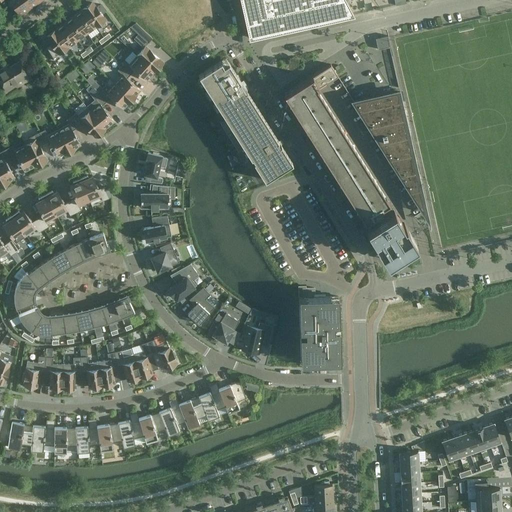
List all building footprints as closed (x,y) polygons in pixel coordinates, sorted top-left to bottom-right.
[(29,9),(23,0),(12,0),(10,2),(20,16),(29,9)] [(38,3),(36,0),(23,0),(29,9),(38,3)] [(354,14),(346,0),(240,0),(249,38),(354,14)] [(92,3),(83,9),(96,26),(104,20),(104,19),(105,18),(93,3),(92,3)] [(96,26),(83,9),(74,16),(86,33),(96,26)] [(86,33),(74,16),(65,23),(77,40),(86,33)] [(77,40),(65,23),(56,29),(68,46),(77,40)] [(136,23),(130,27),(148,43),(152,38),(136,23)] [(68,46),(56,29),(47,36),(47,37),(51,43),(46,47),(53,58),(59,53),(60,55),(70,48),(68,46)] [(375,38),(378,49),(390,47),(387,35),(375,38)] [(137,55),(137,56),(154,71),(155,71),(163,62),(145,46),(137,55)] [(154,71),(137,56),(130,64),(126,61),(122,65),(131,74),(135,69),(146,80),(154,71)] [(0,69),(0,80),(0,81),(6,91),(15,85),(14,83),(27,75),(24,70),(19,61),(5,70),(4,68),(0,69)] [(221,61),(199,75),(200,77),(203,83),(208,90),(211,95),(216,103),(219,108),(226,118),(220,121),(238,149),(243,145),(251,158),(252,157),(254,161),(253,161),(265,180),(292,162),(281,144),(280,145),(277,141),(278,141),(246,90),(245,90),(240,82),(241,81),(229,62),(224,65),(221,61)] [(375,243),(386,260),(404,249),(404,248),(414,242),(407,230),(408,229),(404,223),(403,224),(401,221),(400,221),(319,91),(329,85),(327,82),(338,76),(330,64),(284,94),(360,215),(365,222),(368,220),(370,224),(365,227),(375,243)] [(131,74),(122,65),(117,70),(122,74),(114,83),(132,99),(136,95),(136,94),(139,90),(127,78),(131,74)] [(132,99),(114,83),(110,88),(106,84),(102,88),(95,81),(91,85),(107,101),(112,97),(123,107),(127,103),(128,104),(132,99)] [(107,101),(91,85),(87,89),(96,99),(87,107),(105,129),(105,128),(114,121),(102,106),(107,101)] [(400,90),(353,101),(424,213),(425,213),(418,201),(422,199),(424,198),(400,90)] [(87,107),(78,114),(76,113),(71,116),(78,126),(84,123),(95,136),(105,129),(87,107)] [(78,126),(71,116),(66,119),(69,124),(58,130),(70,151),(75,148),(75,147),(80,144),(72,130),(78,126)] [(45,129),(39,132),(45,143),(50,140),(59,156),(64,153),(64,154),(70,151),(58,130),(48,135),(45,129)] [(45,143),(39,132),(23,140),(25,145),(36,165),(35,165),(35,166),(47,160),(39,146),(45,143)] [(36,165),(25,145),(15,150),(12,145),(6,149),(12,160),(18,157),(25,170),(35,165),(36,165)] [(12,160),(6,149),(0,151),(0,153),(2,157),(0,157),(0,176),(4,184),(10,181),(9,180),(14,177),(6,163),(12,160)] [(162,156),(162,155),(148,152),(146,161),(148,162),(145,174),(151,175),(149,181),(161,183),(163,178),(157,177),(159,166),(165,167),(167,158),(162,156)] [(80,178),(89,199),(100,195),(103,201),(109,198),(104,186),(98,189),(92,176),(89,177),(88,175),(80,178)] [(89,199),(80,178),(80,179),(73,182),(74,184),(70,185),(76,198),(70,201),(75,213),(81,210),(78,204),(89,199)] [(141,197),(140,199),(141,199),(141,207),(151,207),(151,208),(158,208),(158,207),(167,207),(167,199),(168,199),(168,197),(167,197),(167,186),(152,184),(151,192),(141,192),(141,197)] [(45,194),(56,215),(67,209),(70,215),(75,213),(70,201),(64,204),(57,191),(53,193),(52,191),(46,194),(45,194)] [(56,215),(45,194),(45,195),(38,198),(39,200),(36,202),(43,215),(37,218),(44,229),(49,226),(46,220),(56,215)] [(12,214),(12,215),(25,234),(35,227),(39,232),(44,229),(37,218),(31,222),(23,210),(20,212),(19,211),(12,215),(12,214)] [(25,234),(12,215),(11,215),(12,215),(6,220),(7,222),(4,224),(13,238),(8,241),(16,252),(21,248),(16,241),(25,234)] [(159,239),(159,238),(171,236),(167,216),(152,217),(153,226),(143,228),(146,241),(153,239),(153,240),(159,239)] [(64,217),(58,220),(62,227),(67,224),(64,217)] [(89,237),(96,254),(95,252),(100,250),(100,252),(108,249),(103,233),(89,237)] [(96,254),(89,237),(76,243),(83,259),(84,259),(83,257),(87,255),(88,257),(96,254)] [(0,255),(7,250),(11,255),(16,252),(8,241),(4,245),(0,239),(0,255)] [(151,257),(158,271),(179,262),(171,242),(160,247),(162,252),(151,257)] [(63,249),(72,265),(71,263),(75,261),(76,263),(83,259),(76,243),(63,249)] [(64,269),(72,265),(63,249),(51,257),(60,272),(60,271),(59,270),(63,267),(64,269)] [(39,265),(49,279),(48,277),(52,275),(53,276),(60,272),(51,257),(39,265)] [(178,282),(168,289),(173,296),(174,295),(177,299),(196,285),(192,279),(198,274),(190,263),(172,273),(178,282)] [(42,284),(49,279),(39,265),(28,273),(39,287),(38,285),(41,282),(42,284)] [(15,289),(32,293),(32,292),(33,291),(33,290),(34,289),(36,289),(38,287),(39,287),(28,273),(27,271),(24,273),(22,275),(20,278),(19,280),(17,283),(16,286),(15,289)] [(195,305),(187,313),(199,324),(214,307),(206,299),(210,294),(204,286),(189,299),(195,305)] [(306,286),(300,286),(300,296),(306,296),(306,302),(300,302),(301,329),(306,329),(307,335),(301,335),(302,356),(308,356),(308,361),(331,361),(331,365),(340,364),(338,296),(315,297),(315,288),(306,288),(306,286)] [(32,293),(15,289),(14,291),(14,294),(14,297),(14,300),(15,303),(15,306),(16,309),(35,302),(34,301),(34,298),(32,298),(32,296),(32,295),(32,294),(32,293)] [(114,301),(121,317),(134,312),(127,296),(119,299),(120,301),(115,303),(114,301)] [(107,322),(121,317),(114,301),(106,304),(107,306),(103,308),(102,306),(107,322)] [(94,326),(107,322),(102,306),(94,308),(94,310),(90,311),(89,309),(94,326)] [(29,329),(32,331),(41,316),(40,315),(39,314),(38,313),(39,311),(37,308),(19,315),(20,317),(21,320),(23,323),(25,325),(27,327),(29,329)] [(76,312),(80,330),(94,326),(89,309),(81,311),(81,313),(77,314),(77,312),(76,312)] [(63,315),(66,332),(80,330),(76,312),(68,314),(68,316),(64,316),(63,314),(63,315)] [(213,334),(226,342),(239,321),(226,313),(220,322),(215,319),(209,329),(214,332),(213,334)] [(66,332),(63,315),(55,315),(55,317),(50,318),(50,316),(52,333),(66,332)] [(41,316),(32,331),(34,332),(37,333),(40,334),(43,335),(46,335),(49,336),(52,335),(52,333),(50,316),(49,316),(47,316),(45,318),(44,317),(41,316)] [(248,325),(242,349),(259,353),(261,345),(268,346),(272,325),(259,322),(258,327),(248,325)] [(147,341),(158,368),(164,366),(165,368),(177,362),(175,358),(176,357),(173,351),(172,352),(166,341),(157,345),(154,339),(147,341)] [(152,373),(151,370),(158,368),(147,341),(140,344),(143,351),(133,354),(140,377),(152,373)] [(127,378),(128,380),(140,377),(133,354),(131,347),(121,350),(114,351),(121,380),(127,378)] [(0,355),(2,352),(0,350),(0,382),(3,384),(6,375),(7,376),(10,370),(8,369),(11,362),(0,358),(0,355)] [(114,383),(114,380),(121,380),(114,351),(107,353),(109,360),(98,361),(102,385),(114,383)] [(23,384),(36,386),(37,384),(43,385),(46,356),(39,356),(38,362),(27,361),(25,373),(24,373),(22,379),(24,379),(23,384)] [(50,388),(63,388),(63,364),(52,364),(53,357),(46,356),(43,385),(50,385),(50,388)] [(63,388),(76,388),(76,385),(82,385),(80,356),(73,357),(73,364),(63,364),(63,388)] [(89,384),(89,387),(102,385),(98,361),(88,363),(87,356),(80,356),(82,385),(89,384)] [(230,383),(219,388),(218,388),(225,406),(228,412),(239,407),(237,402),(246,398),(239,380),(230,384),(230,383)] [(199,396),(205,414),(208,420),(219,415),(217,409),(225,406),(218,388),(219,388),(216,382),(208,385),(211,391),(210,392),(210,391),(198,396),(199,396)] [(205,414),(199,396),(190,399),(179,403),(186,421),(188,427),(199,423),(197,417),(205,414)] [(159,412),(166,429),(168,435),(180,430),(177,425),(186,421),(179,403),(177,397),(169,400),(171,407),(170,407),(159,411),(159,412)] [(118,422),(122,441),(123,447),(135,444),(134,438),(144,436),(138,417),(139,417),(137,411),(129,413),(130,419),(130,420),(130,419),(118,422)] [(166,429),(159,412),(150,414),(139,417),(138,417),(144,436),(146,442),(158,438),(156,432),(166,429)] [(75,427),(77,446),(77,452),(89,451),(89,445),(99,444),(97,425),(96,418),(88,419),(88,426),(88,425),(75,426),(75,427)] [(33,425),(31,444),(31,450),(43,451),(44,445),(54,445),(54,426),(55,426),(55,420),(47,419),(46,426),(45,426),(45,425),(33,424),(33,425)] [(21,442),(31,444),(33,425),(24,423),(12,421),(8,446),(20,448),(21,442)] [(122,441),(118,422),(109,424),(109,423),(97,425),(99,444),(100,450),(112,448),(112,442),(122,441)] [(494,422),(483,426),(483,427),(490,445),(500,441),(494,422)] [(66,426),(55,426),(54,426),(54,445),(54,452),(66,452),(66,445),(77,446),(75,427),(66,427),(66,426)] [(483,427),(473,430),(479,448),(490,445),(483,427)] [(473,429),(463,433),(469,452),(479,448),(473,430),(473,429)] [(463,433),(452,437),(459,456),(469,452),(463,433)] [(452,437),(442,440),(448,459),(459,456),(452,437)] [(418,451),(399,452),(400,463),(419,461),(418,451)] [(419,461),(400,463),(400,473),(401,473),(419,472),(419,461)] [(419,472),(401,473),(402,483),(420,482),(419,472)] [(314,485),(315,496),(333,495),(332,484),(330,484),(329,479),(320,482),(320,484),(314,485)] [(402,483),(401,483),(401,493),(420,492),(420,482),(402,483)] [(487,482),(475,483),(476,500),(500,499),(500,488),(488,488),(487,482)] [(420,492),(401,493),(402,503),(421,502),(420,492)] [(278,497),(279,500),(283,511),(292,511),(288,497),(287,497),(285,498),(284,495),(278,497)] [(333,495),(315,496),(315,507),(333,505),(333,495)] [(500,499),(476,500),(476,511),(488,511),(489,511),(501,510),(500,499)] [(267,511),(283,511),(279,500),(273,502),(273,500),(267,502),(268,504),(265,505),(267,511)] [(421,511),(421,502),(402,503),(402,511),(421,511)] [(256,505),(257,508),(258,511),(267,511),(265,505),(262,506),(261,503),(256,505)]
